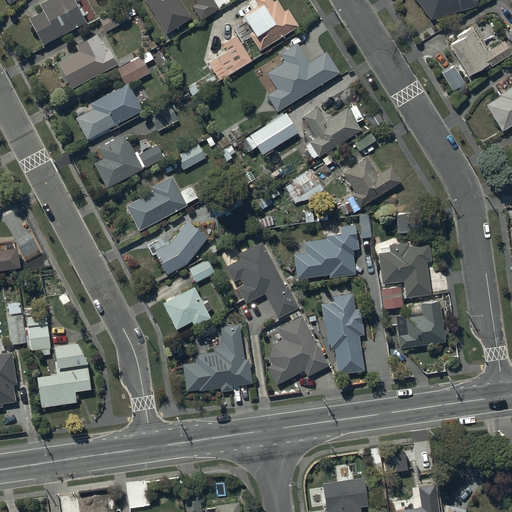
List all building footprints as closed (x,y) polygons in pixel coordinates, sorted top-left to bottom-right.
[(30,9),(45,36),(85,14),(77,0),(44,0),(45,1),(30,9)] [(152,0),(166,23),(190,8),(185,0),(152,0)] [(219,6),(215,0),(196,0),(197,2),(193,4),(201,17),(219,6)] [(258,19),(250,23),(258,36),(297,13),(288,0),(257,0),(263,9),(255,14),(258,19)] [(106,30),(130,16),(124,4),(99,18),(106,30)] [(446,32),(466,66),(507,41),(497,24),(478,35),(468,18),(446,32)] [(268,83),(278,99),(338,61),(325,40),(311,49),(300,31),(280,44),(286,52),(268,63),(277,77),(268,83)] [(220,78),(251,59),(235,33),(222,41),(227,48),(208,60),(220,78)] [(57,52),(69,76),(113,54),(105,39),(87,48),(83,39),(57,52)] [(454,64),(442,71),(453,88),(465,81),(454,64)] [(482,96),(498,121),(511,112),(511,74),(501,81),(502,84),(482,96)] [(79,120),(90,139),(139,109),(123,83),(113,89),(115,92),(96,103),(98,108),(79,120)] [(314,125),(307,130),(315,143),(357,118),(344,98),(322,111),(314,98),(302,105),(314,125)] [(170,102),(169,100),(148,111),(158,128),(178,117),(175,111),(178,109),(174,100),(170,102)] [(298,130),(285,110),(250,132),(262,152),(298,130)] [(95,162),(108,185),(142,168),(126,138),(102,150),(106,157),(95,162)] [(205,156),(198,142),(176,154),(183,168),(205,156)] [(235,150),(231,143),(219,150),(225,159),(231,155),(230,153),(235,150)] [(351,183),(359,194),(394,168),(386,157),(371,168),(358,150),(340,164),(353,181),(351,183)] [(511,154),(510,150),(503,154),(510,167),(511,165),(511,154)] [(323,187),(310,165),(289,177),(292,181),(285,185),(295,201),(301,198),(302,200),(323,187)] [(126,195),(138,218),(184,195),(170,167),(151,177),(153,182),(126,195)] [(230,208),(243,202),(234,185),(207,198),(216,216),(225,211),(226,214),(231,211),(230,208)] [(261,208),(272,200),(266,192),(256,199),(261,208)] [(419,208),(395,211),(398,230),(422,227),(419,208)] [(152,240),(165,262),(183,252),(207,229),(189,211),(170,229),(152,240)] [(274,224),(272,214),(258,218),(261,227),(274,224)] [(362,235),(371,235),(369,220),(361,221),(362,235)] [(291,245),(296,273),(315,270),(315,267),(326,265),(327,267),(351,263),(347,239),(352,238),(349,221),(327,225),(327,229),(305,233),(307,242),(291,245)] [(225,255),(232,270),(239,267),(245,278),(239,281),(245,292),(265,282),(275,304),(292,296),(260,231),(240,241),(243,247),(225,255)] [(376,243),(380,271),(403,268),(406,285),(428,281),(423,249),(428,248),(426,234),(404,237),(404,233),(390,235),(391,240),(376,243)] [(0,257),(17,256),(16,238),(0,239),(0,257)] [(214,270),(207,256),(189,266),(196,280),(214,270)] [(161,293),(174,317),(190,309),(193,314),(208,306),(192,276),(161,293)] [(401,283),(380,286),(383,306),(403,304),(401,283)] [(334,338),(336,358),(361,356),(358,324),(361,324),(359,306),(354,307),(352,284),(330,286),(330,291),(322,292),(322,299),(319,299),(322,330),(329,330),(330,338),(334,338)] [(397,336),(443,330),(437,286),(419,288),(421,303),(403,305),(405,322),(395,324),(397,336)] [(269,355),(278,372),(303,359),(307,365),(326,355),(300,304),(277,315),(285,329),(267,338),(274,353),(269,355)] [(23,312),(8,314),(12,342),(26,340),(23,312)] [(50,346),(46,312),(26,314),(31,348),(36,348),(37,354),(50,352),(49,346),(50,346)] [(182,353),(186,381),(220,376),(221,381),(234,379),(233,375),(251,372),(247,350),(241,350),(236,315),(220,317),(222,331),(213,333),(214,341),(194,344),(195,351),(182,353)] [(36,366),(40,395),(75,390),(73,379),(90,377),(84,329),(53,333),(56,363),(36,366)] [(0,388),(11,387),(9,372),(13,371),(9,342),(0,342),(0,388)] [(360,511),(359,497),(365,496),(362,478),(322,483),(325,504),(328,503),(329,511),(360,511)] [(390,501),(391,511),(438,511),(435,485),(418,487),(419,498),(390,501)] [(201,511),(199,492),(185,494),(187,511),(201,511)] [(237,511),(235,493),(214,496),(216,511),(237,511)] [(464,511),(466,507),(445,503),(444,511),(464,511)]
